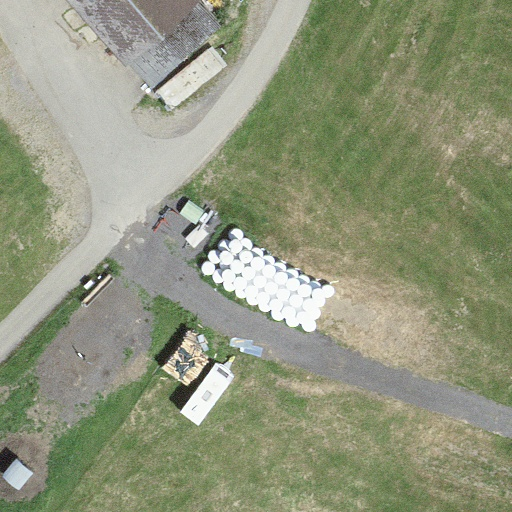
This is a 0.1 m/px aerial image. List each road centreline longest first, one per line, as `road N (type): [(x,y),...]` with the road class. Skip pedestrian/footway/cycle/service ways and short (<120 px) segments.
road 1 (unclassified): [(0,343),(233,101),(294,0)]
road 2 (track): [(511,430),(239,329),(175,290),(112,228)]
